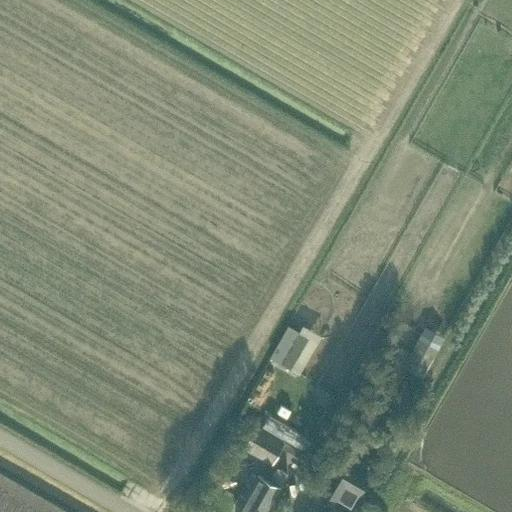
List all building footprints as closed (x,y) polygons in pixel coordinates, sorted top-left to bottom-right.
[(439,348),(419,337),(404,366),(422,376),(439,348)] [(262,425),(309,452),(316,442),(270,414),(262,425)] [(256,425),(243,448),(272,465),(286,443),(286,442),(256,425)] [(338,460),(321,490),(337,499),(345,485),(359,493),(368,478),(338,460)] [(266,511),(281,486),(258,473),(235,511),(266,511)]
